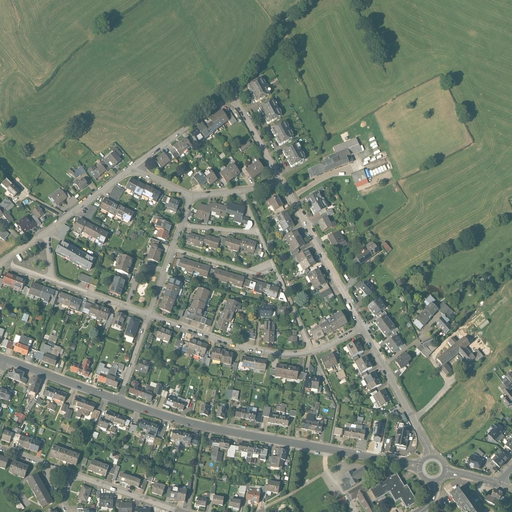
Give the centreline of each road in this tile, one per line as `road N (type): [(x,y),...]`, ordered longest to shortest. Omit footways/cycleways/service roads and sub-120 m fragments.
road 1 (secondary): [(118,400),(203,426),(419,466)]
road 2 (residential): [(132,167),(231,99),(281,182)]
road 3 (residential): [(281,182),(360,329)]
road 4 (residential): [(360,329),(430,456)]
road 5 (track): [(231,99),(269,31),(311,0)]
road 6 (secondary): [(4,359),(118,400)]
